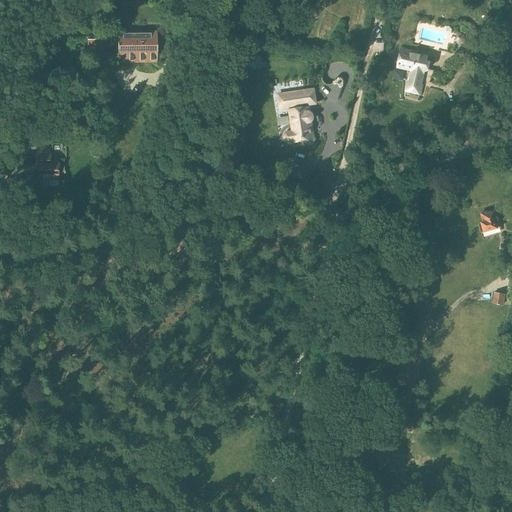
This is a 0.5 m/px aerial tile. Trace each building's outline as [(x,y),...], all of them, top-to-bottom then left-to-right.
[(235,0),(227,0),(218,19),(242,31),(251,12),(237,5),(238,1),(235,0)] [(497,14),(486,14),(486,34),(497,34),(497,14)] [(137,67),(137,62),(157,62),(157,32),(118,32),(118,62),(132,62),(132,66),(137,67)] [(500,36),(500,48),(509,48),(509,36),(500,36)] [(101,40),(88,40),(88,54),(108,54),(107,40),(101,40)] [(496,59),(496,42),(485,41),(484,59),(496,59)] [(398,67),(413,70),(409,83),(408,83),(406,91),(420,94),(422,86),(420,86),(423,72),(428,71),(429,64),(426,61),(427,58),(417,56),(417,54),(402,51),(398,67)] [(511,73),(511,61),(499,60),(499,72),(511,73)] [(289,107),(290,115),(290,116),(290,118),(291,120),(291,121),(291,123),(292,124),(293,132),(288,132),(287,133),(286,133),(285,134),(285,135),(284,136),(284,137),(285,138),(285,139),(286,139),(287,140),(288,140),(289,140),(290,140),(294,140),(295,142),(306,140),(307,141),(307,142),(308,143),(309,143),(310,143),(311,143),(312,143),(312,142),(313,142),(314,141),(314,140),(314,139),(314,138),(314,137),(313,136),(311,122),(312,121),(312,120),(313,120),(313,119),(313,118),(313,117),(313,116),(313,115),(312,114),(312,113),(311,113),(310,112),(309,112),(308,104),(309,104),(315,103),(313,89),(306,90),(278,94),(280,108),(289,107)] [(35,164),(34,164),(34,170),(39,170),(39,177),(47,177),(49,186),(58,185),(58,181),(58,177),(58,157),(49,157),(49,148),(35,148),(35,164)] [(208,166),(217,163),(213,154),(204,157),(208,166)] [(0,181),(4,183),(10,167),(0,164),(0,181)] [(481,222),(482,223),(479,224),(481,232),(484,232),(500,227),(495,209),(481,213),(483,221),(481,222)] [(458,258),(460,249),(445,246),(444,256),(458,258)] [(495,292),(493,302),(503,304),(506,294),(495,292)] [(417,321),(420,328),(432,322),(429,315),(417,321)] [(406,345),(406,346),(397,383),(410,386),(419,348),(406,345)] [(412,429),(414,419),(384,413),(382,423),(412,429)]
